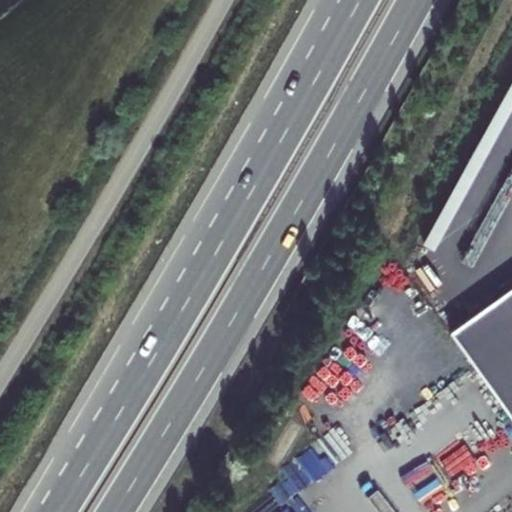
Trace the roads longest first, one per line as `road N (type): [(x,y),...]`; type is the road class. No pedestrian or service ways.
road 1 (trunk): [(362,0),(57,511)]
road 2 (trunk): [(115,511),(416,0)]
